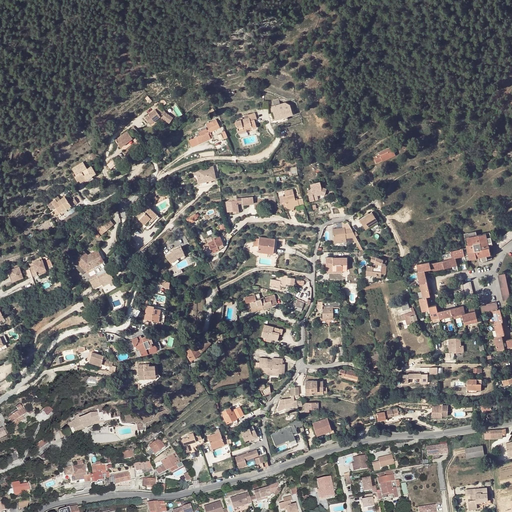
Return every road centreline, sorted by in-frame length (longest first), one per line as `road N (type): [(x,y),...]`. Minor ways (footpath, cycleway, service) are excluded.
road 1 (residential): [(274,470),(264,413),(298,366),(322,229)]
road 2 (tertiary): [(511,424),(393,435),(274,470)]
road 3 (residential): [(129,272),(118,245),(122,221),(147,186),(188,163),(269,152),(279,139)]
road 4 (tertiary): [(274,470),(176,496),(112,495),(40,511)]
road 5 (residential): [(0,401),(55,340),(124,325),(135,294),(129,272)]
road 6 (track): [(20,385),(33,344),(88,291)]
